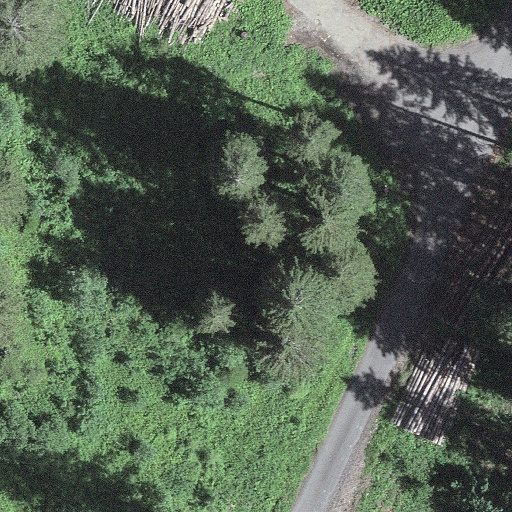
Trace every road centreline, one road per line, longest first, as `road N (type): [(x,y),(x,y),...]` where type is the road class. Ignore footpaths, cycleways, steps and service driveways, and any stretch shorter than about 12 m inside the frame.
road 1 (unclassified): [(316,511),(511,100)]
road 2 (track): [(497,133),(322,0)]
